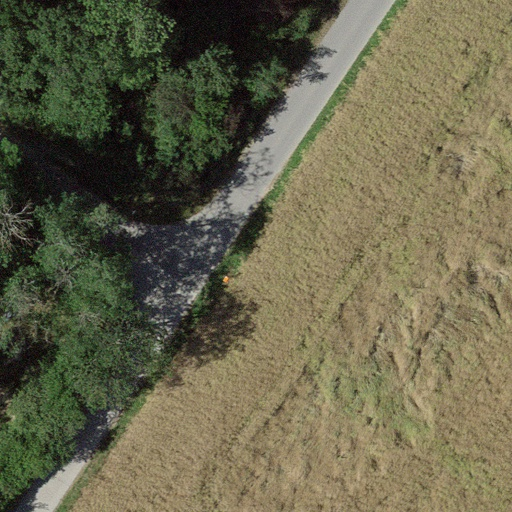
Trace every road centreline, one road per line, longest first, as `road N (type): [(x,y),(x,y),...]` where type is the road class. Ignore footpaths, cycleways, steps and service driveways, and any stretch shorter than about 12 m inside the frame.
road 1 (unclassified): [(378,0),(31,511)]
road 2 (track): [(0,146),(183,285)]
